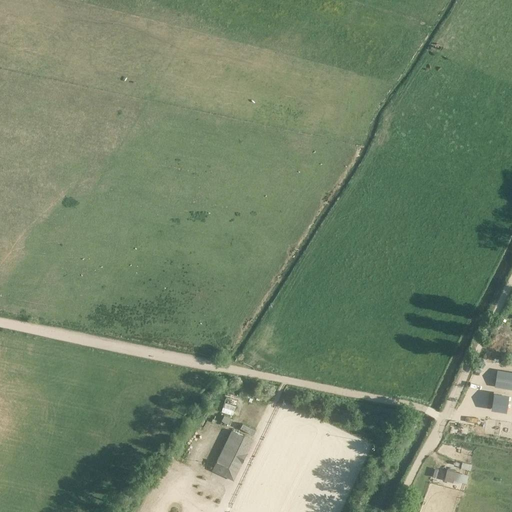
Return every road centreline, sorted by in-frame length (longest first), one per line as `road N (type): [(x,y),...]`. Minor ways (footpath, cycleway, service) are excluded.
road 1 (track): [(0,322),(446,415)]
road 2 (track): [(446,415),(511,281)]
road 3 (track): [(205,407),(129,511)]
